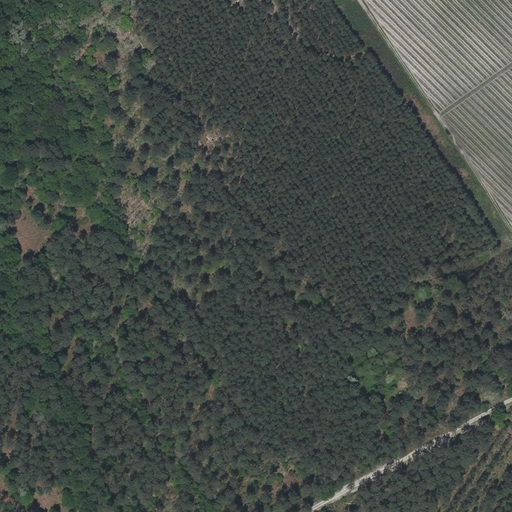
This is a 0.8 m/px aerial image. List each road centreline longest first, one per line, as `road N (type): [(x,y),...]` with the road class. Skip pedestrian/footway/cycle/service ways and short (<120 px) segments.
road 1 (track): [(139,43),(202,164),(296,264),(337,330),(511,247)]
road 2 (track): [(360,0),(511,232)]
road 3 (track): [(511,401),(306,511)]
